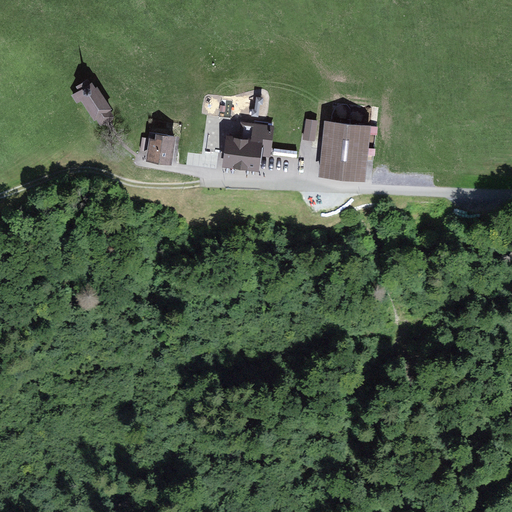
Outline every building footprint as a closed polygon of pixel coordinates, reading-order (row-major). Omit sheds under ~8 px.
[(95,80),(78,91),(104,129),(121,117),(95,80)] [(306,111),(303,132),(315,134),(318,113),(306,111)] [(373,126),(329,123),(325,173),(368,177),(373,126)] [(270,131),(231,129),(228,170),(268,173),(270,131)] [(181,137),(155,134),(152,161),(179,163),(181,137)]
